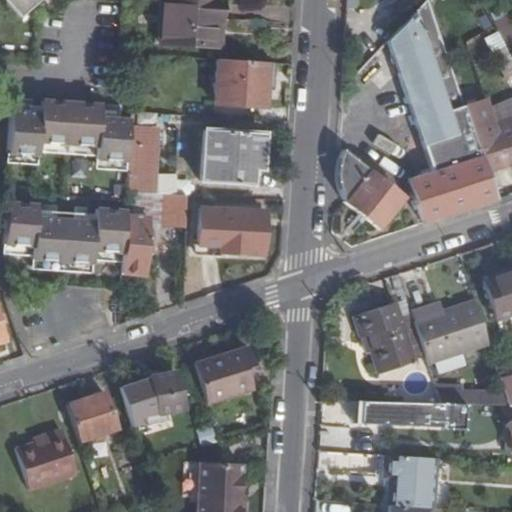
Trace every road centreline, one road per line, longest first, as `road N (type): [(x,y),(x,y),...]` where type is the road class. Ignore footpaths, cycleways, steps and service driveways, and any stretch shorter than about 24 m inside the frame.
road 1 (residential): [(0,382),(307,281)]
road 2 (residential): [(307,281),(324,0)]
road 3 (residential): [(291,511),(307,281)]
road 4 (residential): [(307,281),(511,213)]
road 5 (unknown): [(0,83),(68,75),(79,48),(77,0)]
